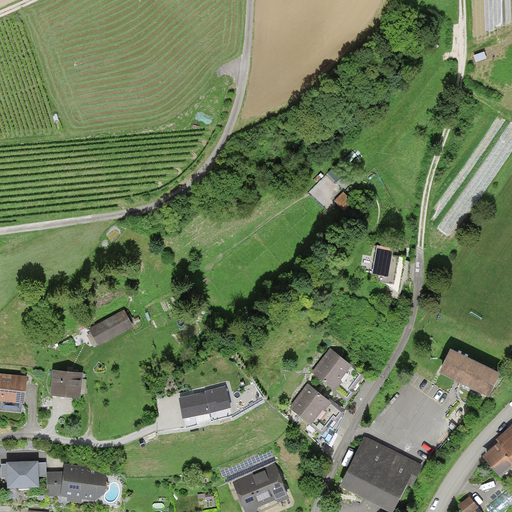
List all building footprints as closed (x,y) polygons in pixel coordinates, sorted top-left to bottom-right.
[(341,191),(333,199),(341,207),(349,199),(341,191)] [(373,242),(370,269),(385,271),(389,244),(373,242)] [(122,310),(89,328),(97,342),(130,324),(122,310)] [(69,340),(60,342),(62,352),(72,350),(69,340)] [(332,349),(314,371),(346,397),(352,391),(349,389),(361,373),(332,349)] [(453,350),(445,369),(490,391),(499,372),(453,350)] [(53,368),(51,392),(76,394),(78,370),(53,368)] [(201,382),(216,379),(214,369),(199,372),(201,382)] [(21,375),(0,373),(0,397),(19,399),(21,375)] [(309,384),(291,407),(322,430),(334,413),(338,416),(342,409),(309,384)] [(225,388),(180,399),(185,419),(230,408),(225,388)] [(511,425),(497,437),(499,440),(511,457),(511,425)] [(365,439),(344,484),(393,506),(405,480),(411,482),(420,464),(365,439)] [(499,472),(511,462),(511,457),(499,440),(483,452),(499,472)] [(100,468),(63,463),(62,472),(60,491),(66,492),(66,498),(78,499),(79,494),(92,495),(101,488),(102,478),(100,468)] [(35,485),(35,464),(7,465),(8,485),(35,485)] [(274,468),(235,485),(247,511),(286,494),(274,468)] [(62,472),(46,471),(46,490),(60,491),(62,472)] [(461,505),(466,511),(481,511),(471,497),(461,505)]
